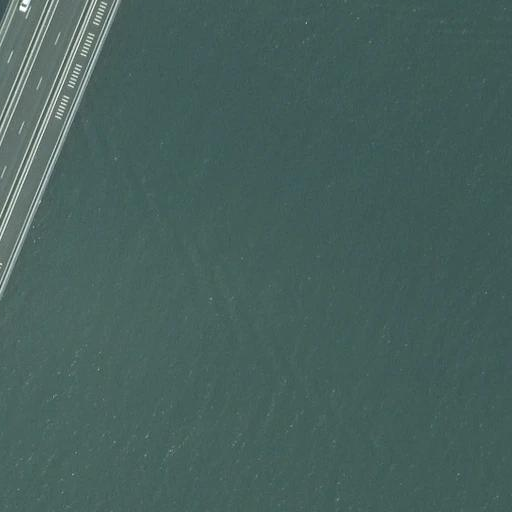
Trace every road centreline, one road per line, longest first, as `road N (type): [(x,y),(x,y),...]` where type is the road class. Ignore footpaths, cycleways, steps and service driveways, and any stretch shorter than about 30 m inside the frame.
road 1 (tertiary): [(0,269),(108,0)]
road 2 (motorway): [(0,188),(76,0)]
